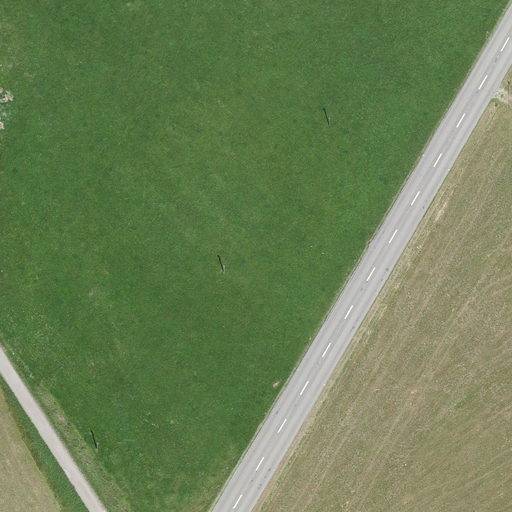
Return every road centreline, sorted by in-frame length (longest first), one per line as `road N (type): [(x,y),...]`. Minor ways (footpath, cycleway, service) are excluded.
road 1 (secondary): [(511,30),(229,511)]
road 2 (unclassified): [(0,360),(99,511)]
